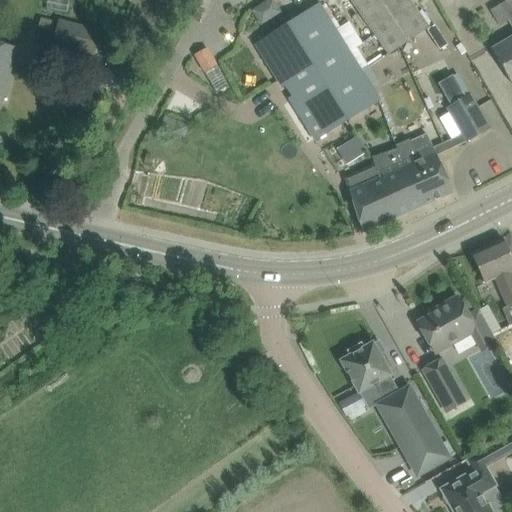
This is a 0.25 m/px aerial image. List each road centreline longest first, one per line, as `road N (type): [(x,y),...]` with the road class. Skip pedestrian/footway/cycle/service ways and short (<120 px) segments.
road 1 (secondary): [(274,275),(0,216)]
road 2 (unclassified): [(392,511),(283,356),(274,332),(274,275)]
road 3 (secondary): [(274,275),(371,264),(511,199)]
